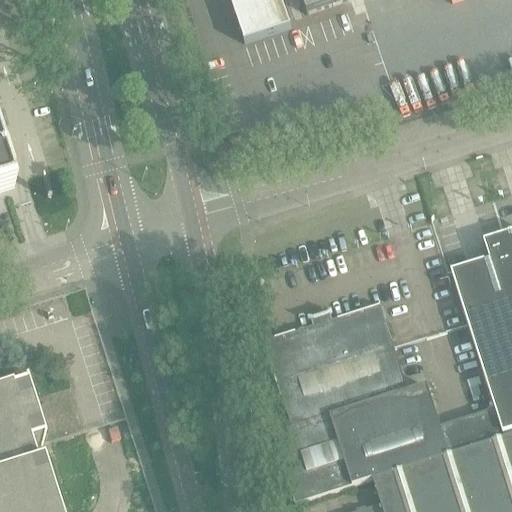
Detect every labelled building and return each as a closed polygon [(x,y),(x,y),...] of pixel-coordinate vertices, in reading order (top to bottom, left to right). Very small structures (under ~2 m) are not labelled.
[(229,0),(245,47),(291,31),(280,0),(301,0),(307,17),(356,0),(229,0)] [(0,198),(10,195),(3,174),(2,171),(0,164),(0,198)] [(511,236),(484,245),(490,264),(451,276),(455,286),(503,438),(511,435),(511,236)] [(264,346),(292,432),(273,438),(273,439),(295,508),(343,493),(373,483),(450,459),(465,454),(464,453),(501,443),(492,414),(440,430),(427,389),(408,395),(381,309),(332,324),(330,317),(332,316),(331,315),(327,318),(314,322),(308,322),(308,323),(311,323),(313,330),(264,346)] [(50,511),(38,472),(40,472),(39,470),(34,472),(27,450),(39,446),(40,448),(41,448),(23,389),(22,389),(22,392),(9,395),(9,393),(7,394),(8,396),(0,398),(0,511),(50,511)] [(511,511),(511,439),(501,443),(465,454),(450,459),(373,483),(381,508),(369,511),(366,511),(364,511),(511,511)]
